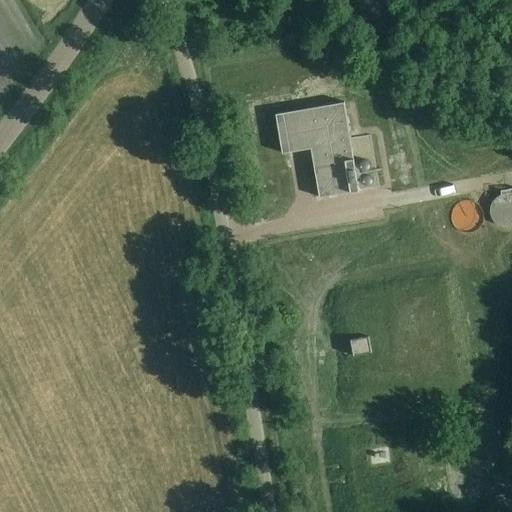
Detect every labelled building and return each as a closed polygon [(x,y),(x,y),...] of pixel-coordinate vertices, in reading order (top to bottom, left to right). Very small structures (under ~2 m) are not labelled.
[(345,103),(277,115),(283,153),(312,148),(321,197),(364,189),(379,187),(370,135),(351,138),(345,103)] [(507,227),(510,227),(511,226),(511,194),(510,194),(507,194),(504,194),(500,195),(499,196),(496,198),(494,200),(493,202),(492,204),(491,205),(490,208),(490,211),(490,214),(491,217),(492,219),(494,222),(497,224),(500,226),(501,226),(504,227),(507,227)] [(468,233),(471,233),(474,232),(475,231),(478,230),(479,229),(480,227),(482,224),(483,223),(483,220),(484,217),(483,214),(483,211),(482,210),(480,207),(478,204),(475,203),(473,202),(470,201),(467,201),(464,201),(461,202),(460,203),(457,204),(455,207),(454,208),(452,211),(451,214),(451,217),(451,220),(452,223),(453,225),(455,228),(457,230),(459,231),(462,232),(465,233),(468,233)] [(352,341),(354,356),(372,353),(369,338),(352,341)] [(335,341),(315,344),(318,362),(338,359),(335,341)]
